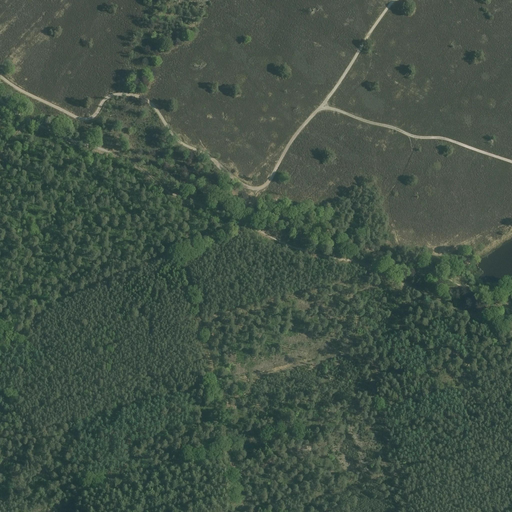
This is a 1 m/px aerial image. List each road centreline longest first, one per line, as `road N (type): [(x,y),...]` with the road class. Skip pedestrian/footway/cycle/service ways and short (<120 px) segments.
road 1 (track): [(383,274),(280,242),(174,195),(121,155),(37,125),(0,100)]
road 2 (track): [(0,352),(49,307),(238,228),(256,189)]
road 3 (track): [(256,189),(176,139),(143,98),(107,96),(85,119),(0,75)]
road 4 (track): [(179,252),(243,511)]
road 5 (track): [(383,274),(511,331)]
road 6 (track): [(321,106),(393,0)]
